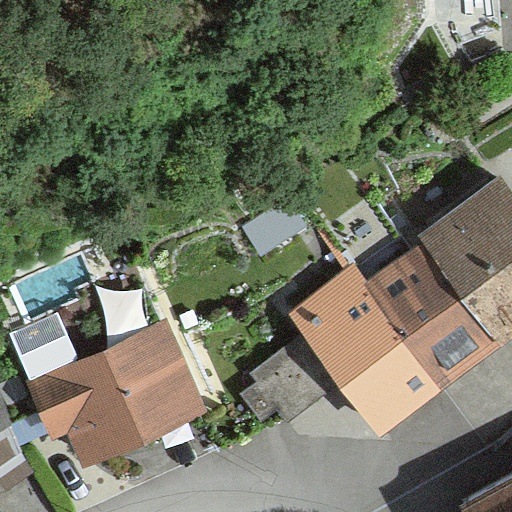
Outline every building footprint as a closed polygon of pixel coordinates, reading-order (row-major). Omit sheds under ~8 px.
[(431,248),(488,326),(490,329),(511,312),(511,206),(503,194),(431,248)] [(425,373),(488,326),(431,248),(415,260),(370,198),(318,233),(351,279),(425,373)] [(243,230),(257,251),(298,225),(284,203),(243,230)] [(427,375),(425,373),(351,279),(298,319),(371,418),(427,375)] [(195,406),(159,326),(30,384),(50,429),(67,422),(82,456),(195,406)] [(282,419),(311,398),(277,351),(247,373),(254,381),(238,393),(256,418),(272,406),(282,419)] [(511,511),(511,471),(458,501),(463,511),(511,511)]
